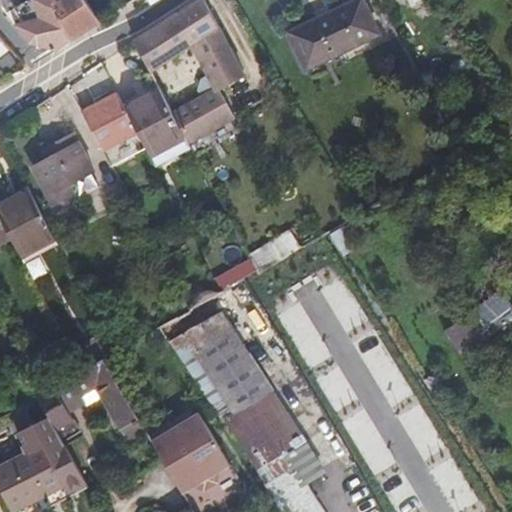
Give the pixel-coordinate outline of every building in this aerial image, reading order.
[(27,0),(0,0),(0,1),(3,6),(4,8),(8,12),(16,7),(27,0)] [(58,49),(71,41),(53,0),(27,0),(16,7),(22,22),(17,24),(31,42),(58,49)] [(53,0),(71,41),(101,21),(86,0),(53,0)] [(205,0),(197,0),(151,30),(168,62),(193,44),(218,89),(174,114),(186,138),(189,142),(211,130),(234,116),(221,90),(245,76),(205,0)] [(378,33),(362,0),(358,0),(292,33),(308,67),(378,33)] [(152,72),(168,62),(151,30),(135,40),(152,72)] [(161,88),(126,107),(139,131),(152,156),(186,138),(174,114),(161,88)] [(126,107),(119,94),(83,112),(104,150),(139,131),(126,107)] [(53,204),(75,192),(70,183),(94,169),(74,133),(57,142),(62,152),(55,156),(34,168),(53,204)] [(57,142),(49,146),(55,156),(62,152),(57,142)] [(12,238),(22,257),(56,239),(30,189),(0,204),(0,215),(3,221),(12,238)] [(0,244),(12,238),(3,221),(0,222),(0,244)] [(290,230),(248,256),(251,260),(257,272),(257,273),(300,250),(290,230)] [(251,260),(216,278),(218,280),(223,289),(257,272),(251,260)] [(223,289),(218,280),(193,293),(199,305),(223,291),(223,289)] [(460,360),(511,327),(511,316),(498,294),(441,329),(460,360)] [(213,314),(171,342),(223,422),(228,419),(260,468),(257,470),(266,483),(264,484),(282,511),(319,511),(286,458),(309,443),(222,311),(214,316),(213,314)] [(73,351),(84,370),(104,359),(117,351),(107,332),(73,351)] [(102,396),(122,429),(139,419),(140,419),(104,359),(84,370),(39,396),(48,411),(64,401),(70,412),(86,402),(82,395),(96,387),(102,396)] [(88,405),(102,396),(96,387),(82,395),(86,402),(88,405)] [(163,460),(183,493),(195,486),(205,490),(218,482),(219,472),(231,465),(200,412),(152,440),(163,460)] [(29,453),(0,468),(0,487),(12,511),(46,494),(50,500),(87,482),(50,416),(19,432),(29,453)] [(147,433),(139,419),(122,429),(131,442),(147,433)]
